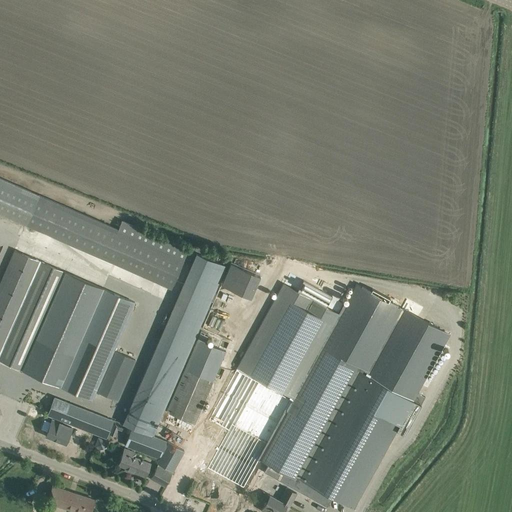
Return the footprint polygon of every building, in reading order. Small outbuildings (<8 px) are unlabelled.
[(118,228),(0,177),(0,213),(171,288),(188,250),(122,220),(118,228)] [(135,303),(14,250),(0,283),(0,359),(92,399),(97,390),(114,350),(135,303)] [(230,262),(221,284),(251,296),(260,274),(230,262)] [(111,266),(108,274),(141,287),(143,283),(147,285),(145,290),(159,296),(162,287),(111,266)] [(417,393),(449,335),(428,323),(429,321),(426,320),(425,322),(392,303),(393,301),(390,300),(389,302),(357,284),(345,304),(340,314),(312,298),(284,282),(237,366),(235,370),(238,372),(220,399),(224,402),(210,422),(208,421),(196,444),(211,452),(213,453),(210,459),(230,470),(231,468),(250,478),(261,458),(269,462),(264,473),(327,507),(332,497),(353,508),(397,430),(404,435),(425,397),(417,393)] [(345,304),(317,288),(312,298),(340,314),(345,304)] [(223,316),(240,322),(246,307),(247,308),(250,299),(236,293),(233,301),(238,303),(236,311),(227,307),(223,316)] [(198,338),(167,410),(170,411),(169,413),(195,424),(226,351),(223,349),(201,339),(198,338)] [(97,390),(117,400),(136,359),(114,350),(97,390)] [(143,377),(129,408),(160,421),(173,389),(143,377)] [(55,396),(47,415),(107,439),(114,420),(55,396)] [(51,422),(45,419),(42,428),(47,431),(46,435),(65,443),(72,428),(52,420),(51,422)] [(132,427),(125,445),(159,458),(156,462),(159,463),(151,478),(164,485),(172,471),(184,450),(168,442),(154,436),(132,427)] [(118,463),(137,471),(136,474),(145,477),(150,463),(130,455),(131,451),(124,448),(118,463)] [(49,495),(47,502),(74,511),(73,511),(89,511),(91,509),(94,499),(52,485),(49,495)] [(266,501),(261,509),(265,511),(282,511),(287,505),(289,506),(296,493),(286,487),(279,500),(270,495),(267,501),(266,501)]
